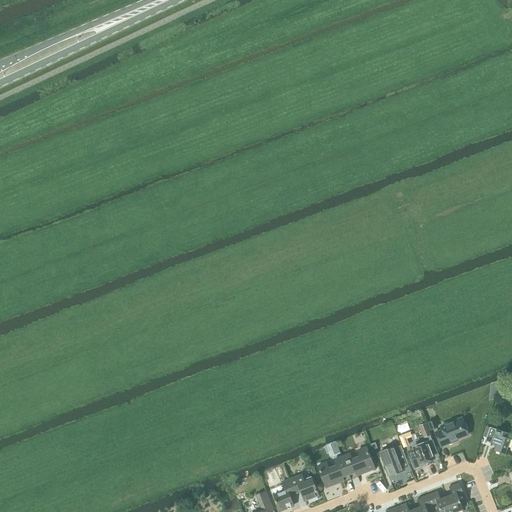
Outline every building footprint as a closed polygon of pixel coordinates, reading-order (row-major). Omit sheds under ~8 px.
[(436,419),(428,422),(431,430),(439,427),(436,419)] [(435,432),(441,448),(455,443),(454,442),(469,436),(462,419),(442,427),(443,430),(435,432)] [(426,423),(419,425),(424,437),(431,435),(426,423)] [(489,430),(486,429),(483,437),(486,438),(485,441),(496,445),(494,451),(505,455),(510,439),(506,438),(508,433),(490,428),(489,430)] [(427,444),(413,449),(414,451),(408,453),(415,470),(422,467),(421,465),(434,460),(433,459),(439,457),(433,442),(428,444),(427,444)] [(349,455),(342,458),(351,479),(375,470),(366,448),(358,451),(360,457),(352,460),(349,455)] [(395,449),(380,454),(389,478),(404,472),(403,471),(409,469),(401,448),(395,450),(395,449)] [(351,479),(342,458),(334,461),(336,467),(328,470),(326,464),(318,467),(326,489),(351,479)] [(301,476),(290,481),(294,494),(300,492),(304,502),(318,497),(312,482),(305,485),(301,476)] [(294,494),(290,481),(282,484),(285,492),(273,497),(275,502),(278,511),(279,511),(280,511),(290,511),(291,511),(290,508),(293,507),(290,497),(295,495),(294,494)] [(453,499),(448,501),(452,511),(458,511),(463,510),(462,507),(468,505),(459,484),(449,488),(453,499)] [(452,511),(448,501),(442,503),(438,492),(428,496),(433,511),(452,511)] [(261,511),(271,511),(273,511),(265,493),(256,497),(262,511),(261,511)] [(433,511),(428,496),(418,500),(422,511),(420,511),(433,511)]
